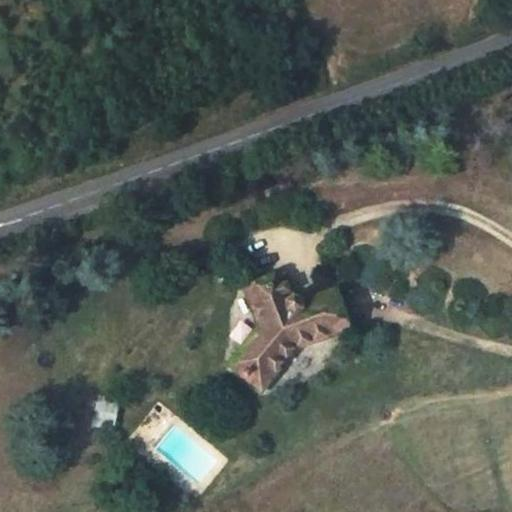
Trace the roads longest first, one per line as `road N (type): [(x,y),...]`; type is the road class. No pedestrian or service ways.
road 1 (tertiary): [(0,230),(511,44)]
road 2 (track): [(511,241),(442,204),(389,206),(323,227),(297,247)]
